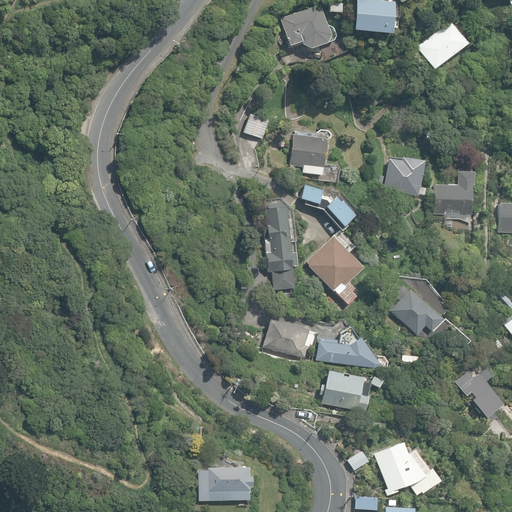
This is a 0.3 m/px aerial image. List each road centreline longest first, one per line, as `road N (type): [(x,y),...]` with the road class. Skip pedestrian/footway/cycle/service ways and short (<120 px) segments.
road 1 (residential): [(190,0),(120,83),(104,115),(101,186),(190,366),(222,396),(308,445),(324,482),(322,511)]
road 2 (residential): [(256,0),(212,93),(212,146),(228,163)]
